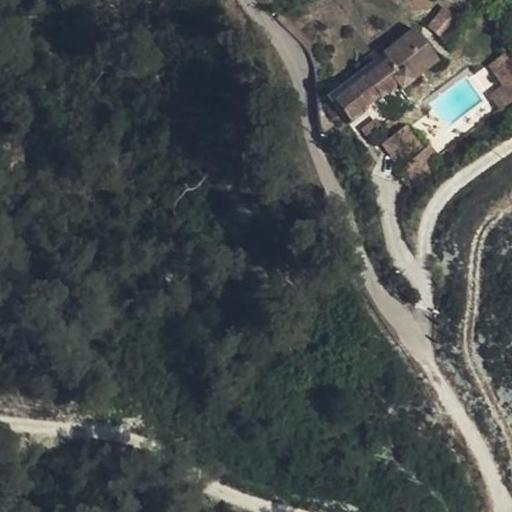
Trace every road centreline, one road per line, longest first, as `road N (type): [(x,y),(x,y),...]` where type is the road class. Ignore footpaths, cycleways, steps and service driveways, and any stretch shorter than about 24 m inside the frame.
road 1 (track): [(0,424),(120,442),(300,511)]
road 2 (track): [(502,511),(502,496),(425,360)]
